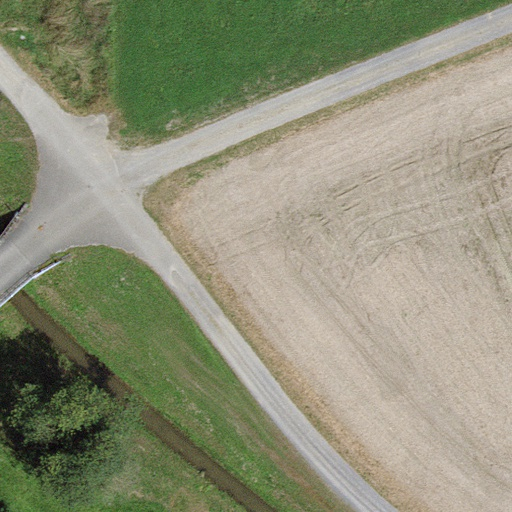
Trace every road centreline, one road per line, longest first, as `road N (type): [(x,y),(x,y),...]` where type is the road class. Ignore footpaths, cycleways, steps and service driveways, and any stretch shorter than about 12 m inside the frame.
road 1 (track): [(0,62),(383,511)]
road 2 (track): [(511,18),(150,162),(104,188),(0,272)]
